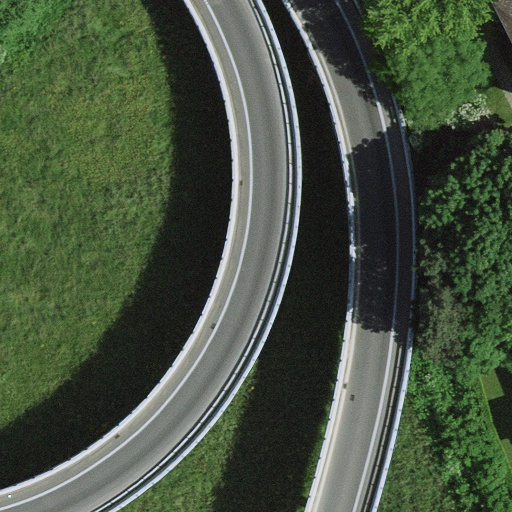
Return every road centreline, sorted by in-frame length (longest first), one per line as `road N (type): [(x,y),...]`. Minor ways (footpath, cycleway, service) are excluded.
road 1 (trunk): [(222,0),(250,66),(265,146),(264,219),(250,286),(218,357),(176,414),(119,466),(36,511)]
road 2 (trunk): [(333,511),(367,379),(379,244),(362,117),(314,0)]
